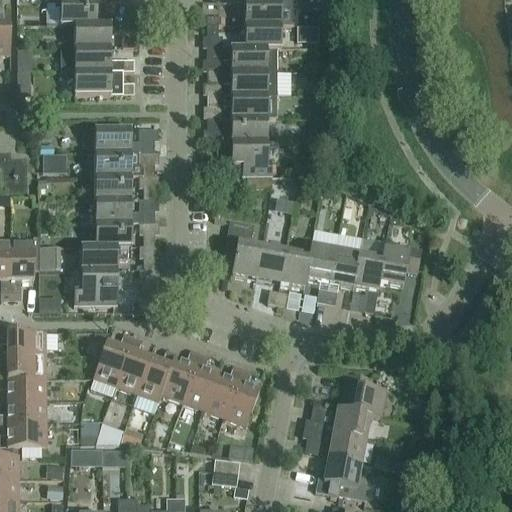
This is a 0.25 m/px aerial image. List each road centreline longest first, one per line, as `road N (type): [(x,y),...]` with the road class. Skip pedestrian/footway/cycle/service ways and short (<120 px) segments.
road 1 (residential): [(294,341),(177,298),(176,3)]
road 2 (residential): [(508,219),(429,341),(294,341)]
road 3 (unclassified): [(508,219),(461,182),(418,116),(401,60),(399,0)]
road 4 (residential): [(261,511),(294,341)]
